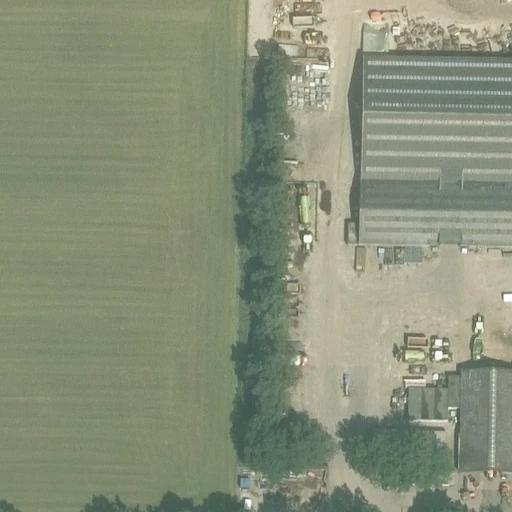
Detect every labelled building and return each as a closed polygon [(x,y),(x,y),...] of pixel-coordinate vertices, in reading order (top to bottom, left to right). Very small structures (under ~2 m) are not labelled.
[(511,247),(511,61),(365,59),(362,245),(511,247)] [(511,273),(511,260),(492,260),(492,273),(511,273)] [(419,353),(420,337),(399,337),(399,352),(419,353)] [(464,379),(458,379),(449,379),(448,391),(408,391),(408,423),(447,423),(447,410),(463,410),(462,473),(511,473),(511,339),(510,340),(509,349),(511,349),(511,374),(464,374),(464,379)] [(288,390),(304,393),(306,382),(290,379),(288,390)] [(412,488),(459,489),(459,472),(412,471),(412,488)] [(290,475),(289,498),(301,498),(301,476),(290,475)] [(468,491),(472,510),(489,506),(485,488),(468,491)]
